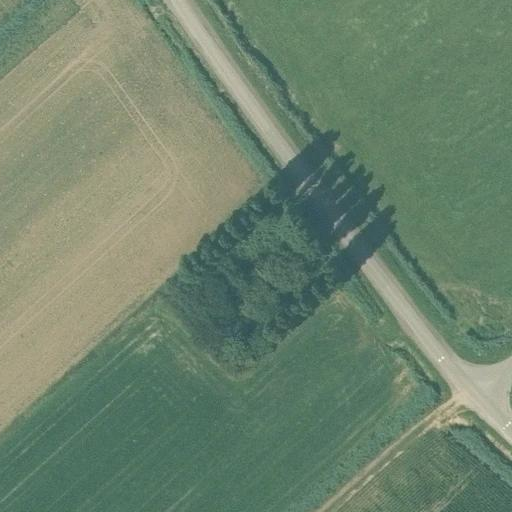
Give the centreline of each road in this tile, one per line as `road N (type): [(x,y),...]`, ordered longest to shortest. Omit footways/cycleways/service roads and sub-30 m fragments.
road 1 (tertiary): [(472,393),(284,161),(185,0)]
road 2 (track): [(472,393),(329,511)]
